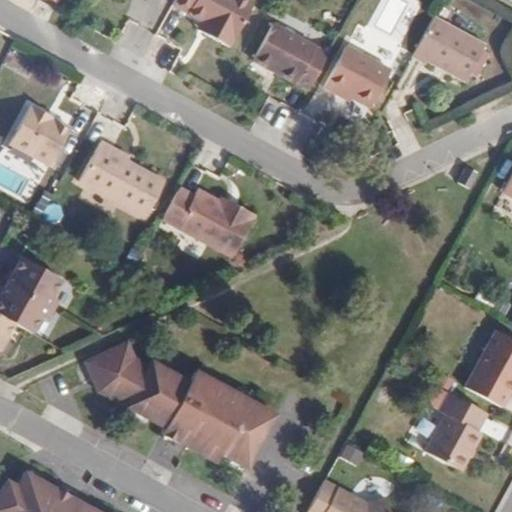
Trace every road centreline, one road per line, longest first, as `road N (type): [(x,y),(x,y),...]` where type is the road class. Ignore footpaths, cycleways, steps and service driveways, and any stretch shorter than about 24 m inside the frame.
road 1 (residential): [(0,12),(335,188),(393,179),(511,121)]
road 2 (residential): [(0,410),(183,511)]
